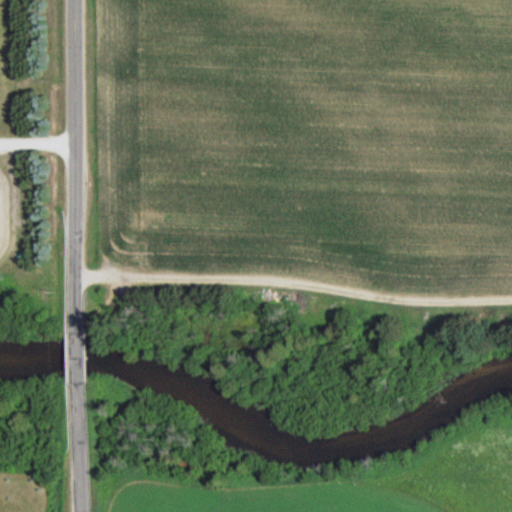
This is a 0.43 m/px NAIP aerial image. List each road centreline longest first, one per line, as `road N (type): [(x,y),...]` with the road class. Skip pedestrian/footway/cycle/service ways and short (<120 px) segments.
road 1 (residential): [(81,333),(77,0)]
road 2 (residential): [(83,511),(83,383)]
